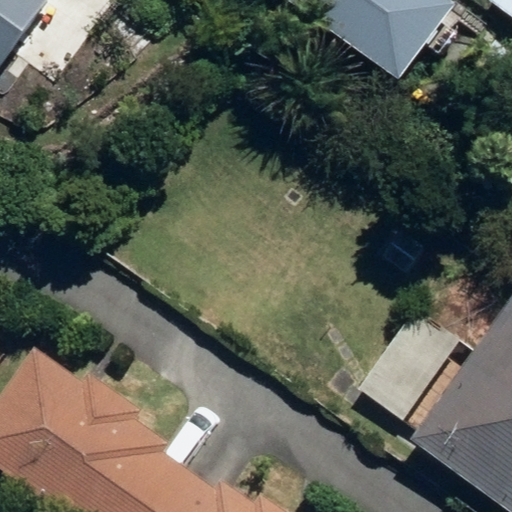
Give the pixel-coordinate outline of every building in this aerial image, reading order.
[(0,0),(0,79),(57,1),(54,0),(0,0)] [(460,16),(437,0),(278,0),(276,3),(403,95),(460,16)] [(511,0),(496,0),(490,9),(511,25),(511,0)] [(511,42),(508,39),(477,79),(511,105),(511,42)] [(413,205),(373,263),(405,285),(445,227),(413,205)] [(511,511),(511,317),(413,455),(494,511),(511,511)] [(461,348),(419,319),(366,394),(408,423),(461,348)] [(36,356),(0,407),(0,477),(50,511),(277,511),(262,501),(257,510),(224,487),(218,496),(166,461),(173,452),(142,430),(148,420),(90,380),(84,389),(36,356)]
